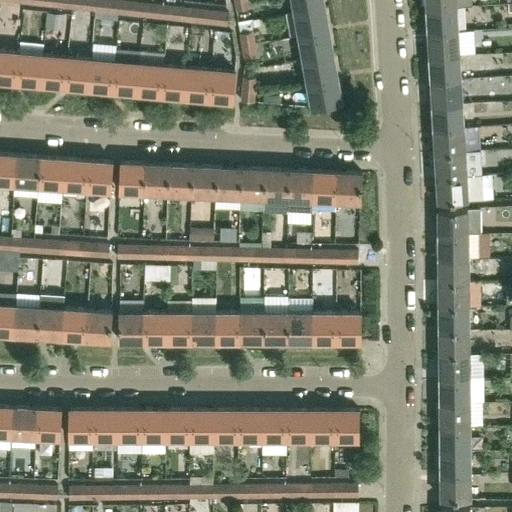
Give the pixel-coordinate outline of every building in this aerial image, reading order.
[(95,0),(83,0),(83,8),(95,9),(95,0)] [(95,0),(95,9),(107,10),(107,0),(95,0)] [(120,0),(107,0),(107,10),(119,12),(120,0)] [(131,13),(132,1),(127,0),(120,0),(119,12),(131,13)] [(247,0),(233,0),(236,10),(249,8),(247,0)] [(323,6),(322,0),(292,0),(295,11),(323,6)] [(144,2),(132,1),(131,13),(143,14),(144,2)] [(156,3),(144,2),(143,14),(155,16),(156,3)] [(168,4),(156,3),(155,16),(167,17),(168,4)] [(168,4),(167,17),(179,18),(180,6),(168,4)] [(192,7),(180,6),(179,18),(190,20),(192,7)] [(328,30),(323,6),(295,11),(299,35),(328,30)] [(427,32),(456,30),(455,6),(426,8),(427,32)] [(204,8),(192,7),(190,20),(202,21),(204,8)] [(202,21),(214,22),(216,10),(204,8),(202,21)] [(228,11),(216,10),(214,22),(227,23),(228,11)] [(332,54),(328,30),(299,35),(303,59),(332,54)] [(456,30),(427,32),(429,56),(458,54),(456,30)] [(241,46),(255,43),(253,31),(239,33),(241,46)] [(255,43),(241,46),(243,58),(257,55),(255,43)] [(18,51),(0,49),(0,79),(16,81),(18,51)] [(16,81),(40,83),(42,54),(18,51),(16,81)] [(66,56),(42,54),(40,83),(64,85),(66,56)] [(308,83),(336,78),(332,54),(303,59),(308,83)] [(429,56),(430,80),(459,78),(458,55),(458,54),(429,56)] [(90,58),(66,56),(64,85),(88,87),(90,58)] [(112,89),(114,60),(90,58),(88,87),(112,89)] [(138,62),(114,60),(112,89),(136,91),(138,62)] [(162,64),(138,62),(136,91),(160,93),(162,64)] [(160,93),(184,95),(186,66),(162,64),(160,93)] [(210,68),(186,66),(184,95),(208,98),(210,68)] [(208,98),(232,100),(235,70),(210,68),(208,98)] [(256,77),(243,76),(241,95),(255,92),(256,77)] [(341,102),(336,78),(308,83),(312,107),(341,102)] [(432,104),(461,102),(459,78),(430,80),(432,104)] [(254,101),(255,92),(241,95),(240,101),(254,101)] [(433,128),(462,126),(461,114),(461,102),(432,104),(433,128)] [(462,126),(433,128),(435,152),(463,150),(462,126)] [(478,170),(465,171),(463,150),(435,152),(436,176),(478,173),(478,170)] [(15,154),(0,152),(0,181),(13,183),(15,154)] [(37,184),(39,155),(15,154),(13,183),(15,183),(37,184)] [(39,184),(61,186),(63,157),(39,155),(37,184),(39,184)] [(87,159),(63,157),(61,186),(85,188),(87,159)] [(85,188),(110,189),(112,160),(87,159),(85,188)] [(144,162),(120,161),(118,190),(143,191),(144,162)] [(168,163),(144,162),(143,191),(167,193),(168,163)] [(168,163),(167,193),(191,194),(192,164),(168,163)] [(216,165),(192,164),(191,194),(215,195),(216,165)] [(240,166),(216,165),(215,195),(239,196),(240,166)] [(264,167),(240,166),(239,196),(263,197),(264,167)] [(288,168),(264,167),(263,197),(287,198),(288,168)] [(311,199),(312,169),(288,168),(287,198),(311,199)] [(336,170),(312,169),(311,199),(335,200),(336,170)] [(360,201),(361,172),(336,170),(335,200),(360,201)] [(478,173),(436,176),(437,200),(480,198),(478,173)] [(480,208),(437,208),(438,233),(467,233),(467,232),(480,231),(480,208)] [(467,233),(438,233),(438,253),(438,257),(467,257),(467,233)] [(0,249),(12,250),(13,236),(1,235),(0,245),(0,249)] [(12,250),(19,251),(24,251),(25,237),(13,236),(12,250)] [(25,237),(24,251),(36,252),(36,238),(25,237)] [(36,238),(36,252),(47,253),(48,238),(36,238)] [(48,238),(47,253),(59,254),(60,239),(48,238)] [(60,239),(59,254),(71,254),(72,240),(60,239)] [(72,240),(71,254),(83,255),(84,241),(72,240)] [(84,241),(83,255),(95,256),(96,242),(84,241)] [(96,242),(95,256),(108,257),(109,243),(96,242)] [(117,258),(130,258),(130,244),(120,244),(117,244),(117,258)] [(142,258),(142,244),(130,244),(130,258),(142,258)] [(154,245),(142,244),(142,258),(154,258),(154,245)] [(166,245),(164,245),(154,245),(154,258),(165,259),(166,245)] [(178,245),(166,245),(165,259),(177,259),(178,245)] [(190,246),(188,246),(178,245),(177,259),(189,259),(190,246)] [(202,246),(190,246),(189,259),(201,260),(202,246)] [(201,260),(213,260),(214,246),(202,246),(201,260)] [(213,260),(225,260),(226,246),(214,246),(213,260)] [(237,247),(226,246),(225,260),(237,261),(237,247)] [(249,247),(237,247),(237,261),(249,261),(249,247)] [(261,247),(249,247),(249,261),(261,261),(261,247)] [(273,247),(261,247),(261,261),(273,261),(273,247)] [(285,248),(273,247),(273,261),(285,262),(285,248)] [(297,248),(285,248),(285,262),(297,262),(297,248)] [(309,262),(309,248),(297,248),(297,262),(309,262)] [(321,249),(309,248),(309,262),(321,262),(321,249)] [(333,263),(333,249),(321,249),(321,262),(333,263)] [(333,263),(345,263),(345,249),(333,249),(333,263)] [(359,250),(345,249),(345,263),(358,263),(359,250)] [(438,281),(467,281),(467,257),(438,257),(438,278),(438,281)] [(468,305),(467,281),(438,281),(438,303),(438,305),(468,305)] [(15,304),(0,303),(0,332),(14,334),(15,304)] [(39,306),(15,304),(14,334),(37,335),(39,306)] [(438,329),(468,329),(468,305),(438,305),(438,328),(438,329)] [(63,307),(39,306),(37,335),(61,337),(63,307)] [(85,338),(87,309),(63,307),(61,337),(85,338)] [(112,311),(87,309),(85,338),(110,340),(112,311)] [(168,341),(168,311),(144,312),(144,341),(168,341)] [(192,341),(192,311),(168,311),(168,341),(192,341)] [(216,341),(216,311),(192,311),(192,341),(216,341)] [(240,341),(240,311),(216,311),(216,341),(240,341)] [(240,311),(240,341),(264,341),(264,311),(240,311)] [(264,311),(264,341),(288,340),(288,311),(264,311)] [(312,340),(312,311),(288,311),(288,340),(312,340)] [(336,340),(336,311),(312,311),(312,340),(336,340)] [(336,340),(360,340),(360,311),(336,311),(336,340)] [(144,312),(119,312),(119,341),(144,341),(144,312)] [(439,353),(468,353),(468,329),(438,329),(439,353)] [(468,353),(439,353),(439,377),(468,377),(468,353)] [(439,401),(469,401),(468,377),(439,377),(439,401)] [(439,403),(439,426),(469,425),(469,401),(439,401),(439,403)] [(12,405),(0,404),(0,433),(11,434),(12,405)] [(37,406),(12,405),(11,434),(35,435),(37,406)] [(61,407),(37,406),(35,435),(60,437),(61,407)] [(69,437),(93,437),(93,408),(69,408),(69,437)] [(93,437),(117,437),(117,408),(93,408),(93,437)] [(141,437),(141,408),(117,408),(117,437),(141,437)] [(141,437),(165,437),(165,408),(141,408),(141,437)] [(189,437),(189,408),(165,408),(165,437),(189,437)] [(189,437),(213,437),(213,408),(189,408),(189,437)] [(213,437),(237,437),(237,408),(213,408),(213,437)] [(261,437),(262,408),(237,408),(237,437),(261,437)] [(261,437),(286,437),(286,408),(262,408),(261,437)] [(310,437),(310,408),(286,408),(286,437),(310,437)] [(310,437),(334,437),(334,408),(310,408),(310,437)] [(358,437),(358,408),(334,408),(334,437),(358,437)] [(440,450),(469,449),(469,425),(439,426),(440,450)] [(469,449),(440,450),(440,474),(469,473),(469,452),(469,449)] [(469,473),(440,474),(440,498),(470,498),(469,473)] [(12,483),(0,482),(0,483),(0,495),(11,496),(12,483)] [(261,497),(273,497),(273,482),(261,483),(261,497)] [(273,482),(273,497),(286,497),(285,482),(273,482)] [(286,497),(298,496),(297,482),(285,482),(286,497)] [(310,482),(297,482),(298,496),(310,496),(310,482)] [(310,496),(322,496),(322,482),(310,482),(310,496)] [(322,496),(334,496),(334,482),(322,482),(322,496)] [(334,496),(346,496),(346,482),(334,482),(334,496)] [(346,482),(346,496),(358,496),(358,482),(346,482)] [(23,483),(12,483),(11,496),(22,497),(23,483)] [(22,497),(34,497),(34,483),(23,483),(22,497)] [(46,484),(34,483),(34,497),(45,498),(46,484)] [(153,484),(153,498),(165,498),(165,483),(153,484)] [(177,483),(165,483),(165,498),(177,498),(177,483)] [(189,483),(177,483),(177,498),(189,498),(189,483)] [(189,498),(201,497),(201,483),(189,483),(189,498)] [(213,483),(201,483),(201,497),(213,497),(213,483)] [(213,497),(225,497),(225,483),(213,483),(213,497)] [(237,483),(225,483),(225,497),(237,497),(237,483)] [(237,497),(249,497),(249,483),(237,483),(237,497)] [(249,497),(261,497),(261,483),(249,483),(249,497)] [(45,498),(57,498),(57,484),(46,484),(45,498)] [(68,484),(68,499),(80,499),(80,484),(68,484)] [(92,484),(80,484),(80,499),(92,498),(92,484)] [(104,498),(104,484),(92,484),(92,498),(104,498)] [(116,484),(104,484),(104,498),(117,498),(116,484)] [(128,484),(116,484),(117,498),(129,498),(128,484)] [(141,484),(128,484),(129,498),(141,498),(141,484)] [(153,484),(141,484),(141,498),(153,498),(153,484)]
